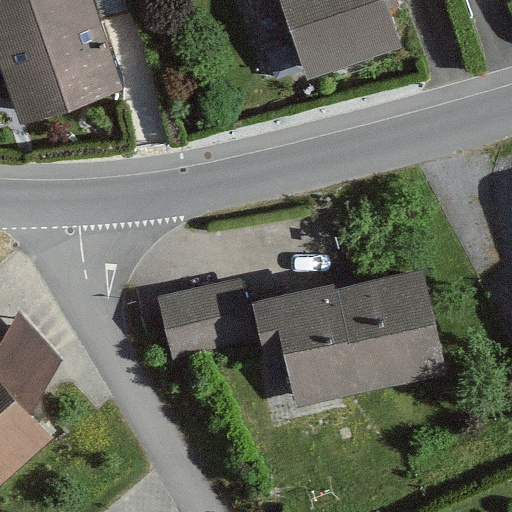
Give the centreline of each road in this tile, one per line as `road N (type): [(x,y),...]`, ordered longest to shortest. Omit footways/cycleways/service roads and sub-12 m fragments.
road 1 (residential): [(511,111),(311,166),(142,199),(73,202)]
road 2 (residential): [(73,202),(95,316),(208,511)]
